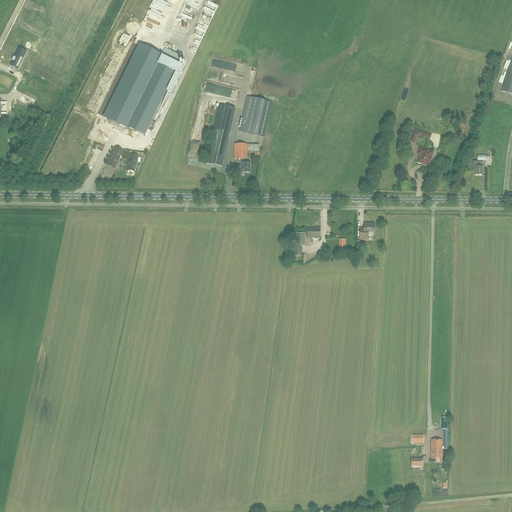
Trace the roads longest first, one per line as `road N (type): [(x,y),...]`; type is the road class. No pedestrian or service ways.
road 1 (secondary): [(511,200),(0,194)]
road 2 (track): [(325,511),(511,495)]
